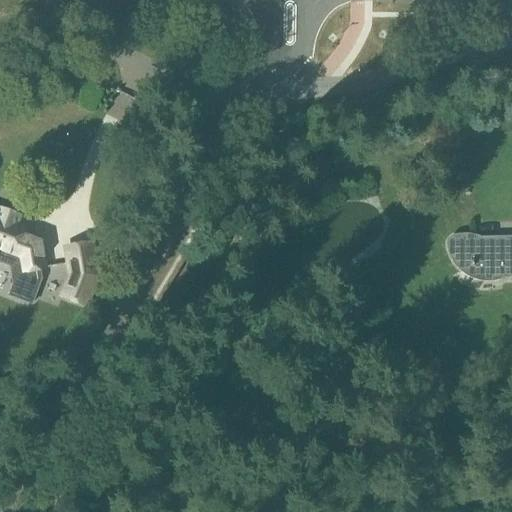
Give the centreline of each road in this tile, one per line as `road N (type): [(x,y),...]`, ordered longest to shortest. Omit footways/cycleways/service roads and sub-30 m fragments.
road 1 (unclassified): [(0,507),(216,142),(256,96)]
road 2 (unclassified): [(256,96),(190,85),(93,48),(0,39)]
road 3 (unclassified): [(256,96),(364,83),(444,51),(511,40)]
